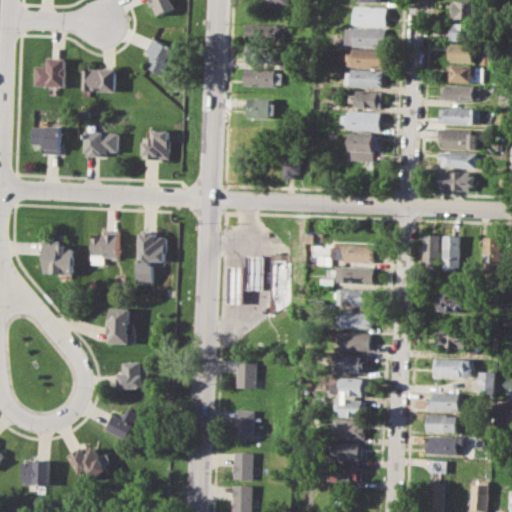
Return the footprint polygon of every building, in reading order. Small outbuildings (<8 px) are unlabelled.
[(151,0),(173,0),(176,7),(157,15),(151,0)] [(452,0),(485,1),(485,19),(452,17),(452,0)] [(354,5),(387,7),(386,25),(354,24),(354,5)] [(247,22),(283,23),(283,41),(246,39),(247,22)] [(451,22),(485,23),(484,40),(451,39),(451,22)] [(347,27),(387,28),(386,45),(346,43),(347,27)] [(148,65),(153,55),(146,52),(153,37),(179,48),(167,74),(148,65)] [(455,42),(481,43),(480,56),(474,56),(474,61),(454,61),(454,57),(449,57),(449,46),(455,46),(455,42)] [(247,44),(280,45),(280,63),(246,62),(247,44)] [(353,48),(386,49),(385,67),(347,65),(348,52),(353,52),(353,48)] [(47,57),(67,57),(66,86),(34,85),(35,64),(43,65),(44,61),(47,61),(47,57)] [(448,69),(453,69),(454,64),(485,65),(484,82),(447,80),(448,69)] [(84,67),(118,68),(117,89),(83,88),(84,67)] [(245,67),(276,67),(276,71),(282,71),(282,83),(274,83),(274,86),(245,85),(245,67)] [(352,68),(384,70),(383,87),(352,85),(352,82),(347,82),(348,71),(352,71),(352,68)] [(442,86),(448,86),(448,83),(477,84),(477,87),(483,87),(482,100),(441,99),(442,86)] [(357,88),(383,90),(382,107),(356,105),(357,101),(349,101),(349,93),(356,93),(357,88)] [(249,96),(273,97),(273,102),(279,102),(278,113),(271,113),(271,117),(248,116),(249,96)] [(442,106),(481,108),(481,123),(442,121),(442,106)] [(350,108),(381,110),(381,128),(350,127),(350,123),(342,123),(342,113),(350,113),(350,108)] [(33,124),(63,125),(62,152),(44,151),(44,143),(32,142),(33,124)] [(143,135),(154,136),(154,127),(171,128),(170,158),(142,157),(143,135)] [(441,127),(478,129),(477,149),(445,148),(445,141),(441,141),(441,127)] [(86,152),(87,130),(119,132),(118,151),(102,149),(102,153),(86,152)] [(352,132),(376,133),(375,160),(351,159),(352,132)] [(493,137),(505,137),(504,150),(492,149),(493,137)] [(285,148),(303,148),(302,173),(296,173),(295,177),(284,177),(285,148)] [(442,151),(480,153),(479,167),(441,166),(442,151)] [(439,170),(480,171),(479,189),(438,188),(439,170)] [(89,261),(91,236),(100,236),(101,226),(121,227),(119,256),(105,255),(104,262),(89,261)] [(135,280),(136,260),(140,260),(141,232),(145,233),(145,229),(153,230),(153,233),(158,233),(158,236),(169,236),(168,261),(156,261),(155,281),(135,280)] [(306,232),(316,232),(315,243),(305,242),(306,232)] [(425,233),(443,233),(442,266),(435,265),(435,271),(424,271),(425,233)] [(446,234),(445,269),(463,270),(464,234),(446,234)] [(43,270),(44,237),(61,237),(61,243),(67,243),(67,248),(74,248),(74,271),(43,270)] [(484,237),(503,237),(502,270),(483,270),(484,237)] [(337,246),(344,246),(344,242),(375,243),(374,262),(336,260),(337,246)] [(247,254),(265,255),(263,288),(246,287),(247,254)] [(268,299),(270,259),(290,260),(288,301),(273,311),(271,298),(268,299)] [(229,265),(244,265),(243,302),(228,302),(229,265)] [(339,265),(375,267),(374,283),(338,281),(339,265)] [(319,277),(333,278),(333,287),(318,286),(319,277)] [(338,288),(374,289),(374,305),(338,304),(338,288)] [(439,291),(473,292),(472,311),(438,310),(439,291)] [(308,297),(324,298),(323,308),(308,307),(308,297)] [(109,340),(111,305),(131,307),(129,341),(109,340)] [(340,309),(374,311),(373,327),(339,326),(340,309)] [(436,327),(446,327),(446,323),(472,324),(471,344),(465,344),(465,347),(435,346),(436,327)] [(340,330),(370,332),(370,349),(339,348),(340,330)] [(338,354),(369,356),(368,373),(337,371),(338,354)] [(436,357),(475,358),(474,376),(436,374),(436,357)] [(239,358),(257,359),(256,387),(238,387),(239,358)] [(125,361),(144,360),(145,386),(119,387),(119,372),(125,372),(125,361)] [(480,370),(496,371),(496,392),(479,391),(480,370)] [(340,376),(371,378),(370,395),(331,393),(332,382),(340,382),(340,376)] [(501,377),(511,377),(511,388),(501,388),(501,377)] [(435,391),(462,392),(461,410),(429,409),(430,396),(434,397),(435,391)] [(337,398),(369,399),(369,415),(336,414),(337,398)] [(511,401),(497,402),(498,421),(511,421),(511,401)] [(107,427),(115,412),(119,414),(121,411),(126,414),(129,408),(141,413),(129,437),(107,427)] [(237,408),(254,409),(253,438),(236,437),(237,408)] [(428,413),(461,414),(460,431),(428,430),(428,413)] [(335,418),(368,419),(368,437),(330,435),(330,421),(335,421),(335,418)] [(432,435),(465,435),(465,446),(458,446),(458,453),(426,452),(426,440),(431,440),(432,435)] [(330,441),(364,442),(363,460),(329,458),(330,441)] [(69,454),(84,444),(86,448),(93,444),(108,468),(98,473),(94,466),(81,474),(69,454)] [(235,451),(254,451),(253,478),(234,478),(235,451)] [(432,458),(448,459),(448,472),(431,472),(432,458)] [(22,481),(23,460),(51,462),(49,482),(22,481)] [(332,463),(363,465),(362,482),(331,481),(332,463)] [(430,477),(442,477),(442,481),(448,482),(447,508),(429,507),(430,477)] [(478,480),(490,481),(488,511),(471,511),(473,484),(478,484),(478,480)] [(234,483),(255,484),(254,511),(234,511),(234,483)]
